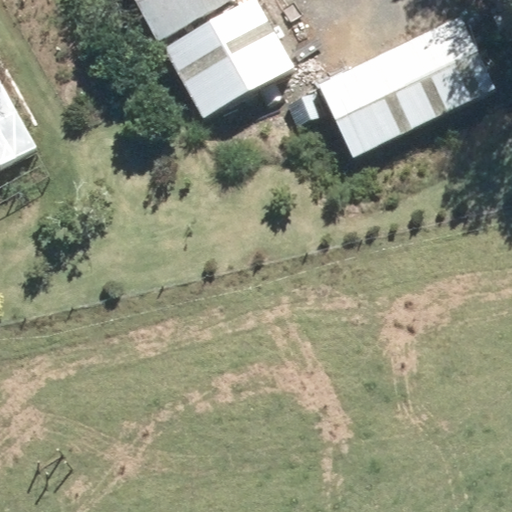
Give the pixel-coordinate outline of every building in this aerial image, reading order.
[(227,0),(138,0),(160,39),(227,0)] [(252,0),(240,0),(159,48),(199,117),(289,62),(252,0)] [(456,14),(312,84),(346,155),(490,86),(456,14)] [(0,164),(33,147),(0,85),(0,164)] [(296,128),(322,115),(310,89),(283,104),(296,128)] [(220,176),(193,125),(150,148),(178,199),(220,176)] [(271,186),(277,186),(281,184),(284,178),(282,173),(278,169),(272,169),(267,171),(265,177),(267,183),(271,186)]
